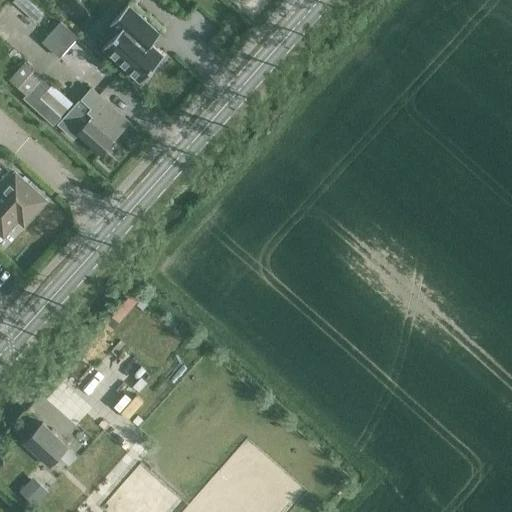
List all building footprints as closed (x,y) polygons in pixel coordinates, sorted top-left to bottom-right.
[(118,31),(104,47),(140,81),(164,55),(151,43),(152,41),(159,34),(160,33),(128,4),(110,24),(118,31)] [(60,57),(77,38),(60,22),(42,41),(60,57)] [(9,79),(27,94),(24,98),(54,124),(74,102),(44,75),(44,76),(26,60),(9,79)] [(130,122),(91,87),(81,98),(80,97),(75,104),(76,105),(59,123),(74,137),(78,133),(101,154),(130,122)] [(46,200),(15,172),(0,189),(0,232),(4,235),(26,210),(32,216),(46,200)] [(49,467),(69,446),(43,422),(24,443),(49,467)] [(20,487),(36,502),(50,487),(34,472),(20,487)]
